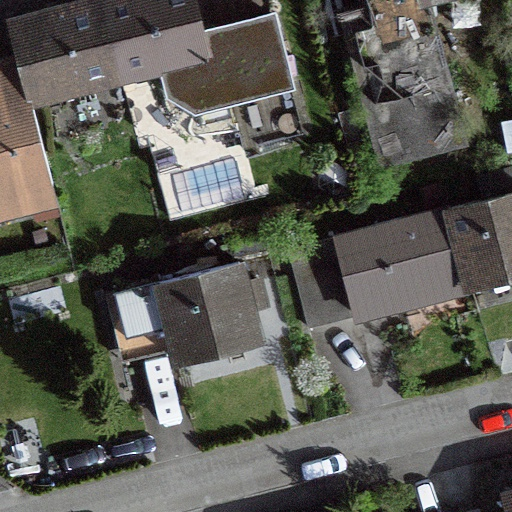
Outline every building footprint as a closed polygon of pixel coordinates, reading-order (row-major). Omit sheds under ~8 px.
[(0,198),(49,186),(27,101),(116,78),(177,62),(188,108),(231,97),(242,138),(303,123),(293,81),(275,13),(200,32),(191,0),(106,0),(97,3),(54,14),(8,26),(16,60),(0,64),(0,198)] [(457,142),(420,0),(359,0),(363,14),(367,28),(346,33),(380,163),(457,142)] [(511,193),(447,211),(285,253),(305,330),(447,293),(467,288),(511,275),(511,193)] [(103,299),(117,354),(169,340),(175,362),(255,341),(247,310),(260,306),(255,283),(241,287),(235,265),(103,299)] [(511,511),(511,498),(502,500),(505,511),(511,511)]
